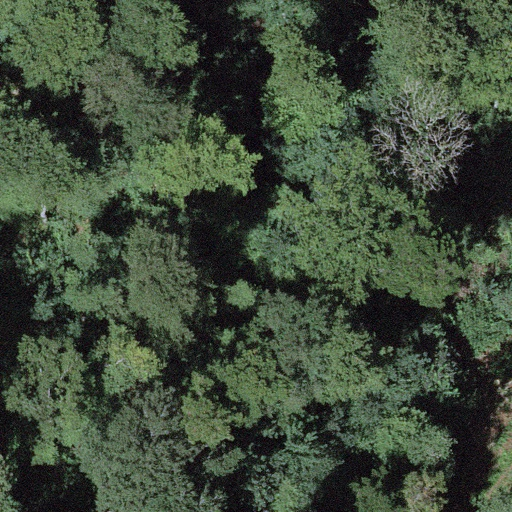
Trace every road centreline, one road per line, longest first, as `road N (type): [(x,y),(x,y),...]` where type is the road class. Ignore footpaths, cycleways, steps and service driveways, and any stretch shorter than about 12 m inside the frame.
road 1 (motorway): [(415,511),(0,4)]
road 2 (track): [(0,104),(189,0)]
